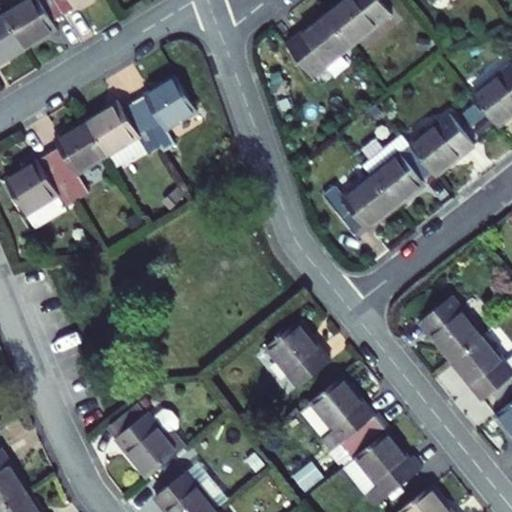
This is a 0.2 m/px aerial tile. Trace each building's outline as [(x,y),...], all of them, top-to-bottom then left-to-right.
[(26,0),(5,13),(26,47),(58,28),(54,21),(65,14),(56,0),(26,0)] [(56,0),(65,14),(87,0),(56,0)] [(392,13),(381,0),(343,0),(327,13),(352,44),(392,13)] [(0,62),(26,47),(5,13),(0,3),(0,62)] [(288,44),(312,76),(352,44),(327,13),(288,44)] [(498,126),(511,115),(511,64),(474,94),(498,126)] [(198,109),(177,74),(134,101),(161,146),(164,151),(176,144),(166,128),(198,109)] [(108,154),(116,167),(146,149),(149,153),(161,146),(134,101),(123,107),(119,100),(87,120),(108,154)] [(450,113),(411,144),(433,172),(435,175),(475,144),(450,113)] [(50,153),(78,200),(90,193),(77,172),(108,154),(87,120),(56,139),(60,147),(50,153)] [(372,174),(396,206),(426,183),(423,179),(433,172),(411,144),(403,133),(364,164),(372,174)] [(78,200),(50,153),(6,180),(36,228),(68,208),(67,207),(78,200)] [(357,237),(396,206),(372,174),(343,196),(335,186),(324,195),(357,237)] [(452,295),(421,320),(452,359),(483,334),(452,295)] [(267,345),(300,386),(331,360),(298,320),(267,345)] [(483,334),(452,359),(484,398),(511,374),(511,356),(506,362),(483,334)] [(392,427),(379,411),(375,414),(343,375),(312,400),(334,428),(321,439),(332,451),(339,445),(351,460),(357,456),(356,455),(388,430),(392,427)] [(511,400),(496,413),(511,432),(511,400)] [(115,436),(148,476),(184,447),(172,432),(178,427),(179,419),(172,410),(164,407),(152,417),(147,411),(145,412),(137,402),(109,425),(117,435),(115,436)] [(411,458),(388,430),(356,455),(357,456),(351,460),(344,466),(376,506),(424,468),(414,456),(411,458)] [(1,447),(0,448),(0,509),(29,491),(1,447)] [(198,461),(186,471),(195,482),(207,472),(198,461)] [(186,471),(155,495),(168,511),(215,511),(218,510),(229,500),(207,472),(195,482),(186,471)] [(399,511),(453,511),(432,485),(399,511)] [(0,509),(0,511),(42,511),(29,491),(0,509)]
